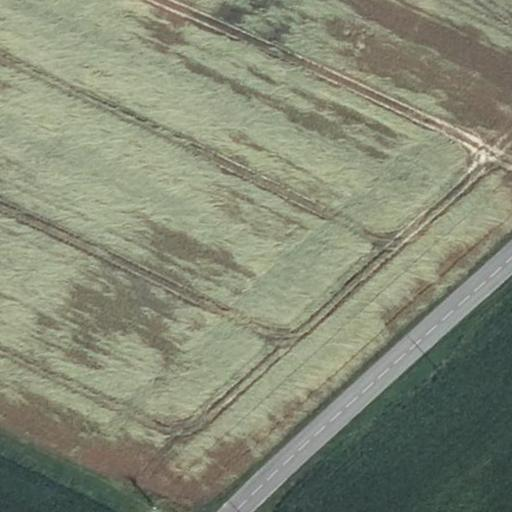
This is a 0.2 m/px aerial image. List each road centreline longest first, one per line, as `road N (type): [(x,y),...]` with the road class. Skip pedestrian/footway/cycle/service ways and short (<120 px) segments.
road 1 (tertiary): [(221,511),(511,248)]
road 2 (track): [(142,511),(0,444)]
